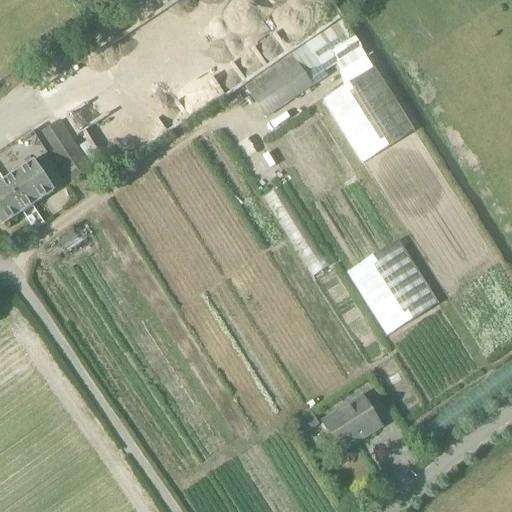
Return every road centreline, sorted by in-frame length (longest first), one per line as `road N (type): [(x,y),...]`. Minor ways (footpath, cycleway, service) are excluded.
road 1 (unknown): [(169,0),(0,119)]
road 2 (unclassified): [(383,511),(511,411)]
